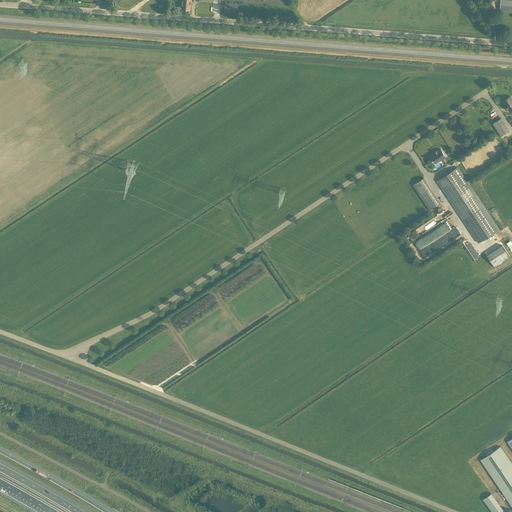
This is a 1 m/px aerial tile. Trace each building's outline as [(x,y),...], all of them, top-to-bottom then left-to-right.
[(182,0),(182,8),(191,9),(191,0),(218,0),(283,5),(283,0),(182,0)] [(511,11),(511,0),(500,0),(500,11),(511,11)] [(239,3),(225,2),(224,12),(238,13),(239,3)] [(510,112),(511,110),(511,98),(511,96),(503,101),(505,105),(508,110),(508,109),(510,112)] [(493,123),(501,136),(509,131),(500,118),(493,123)] [(430,155),(436,163),(446,157),(441,149),(438,150),(434,153),(430,155)] [(437,180),(463,219),(478,242),(499,229),(457,167),(437,180)] [(430,209),(440,203),(423,177),(413,184),(430,209)] [(439,216),(408,233),(412,241),(417,249),(445,234),(439,224),(442,222),(439,216)] [(511,438),(507,442),(511,449),(511,463),(500,446),(480,460),(511,506),(511,438)] [(491,493),(483,499),(491,511),(500,511),(503,510),(491,493)]
